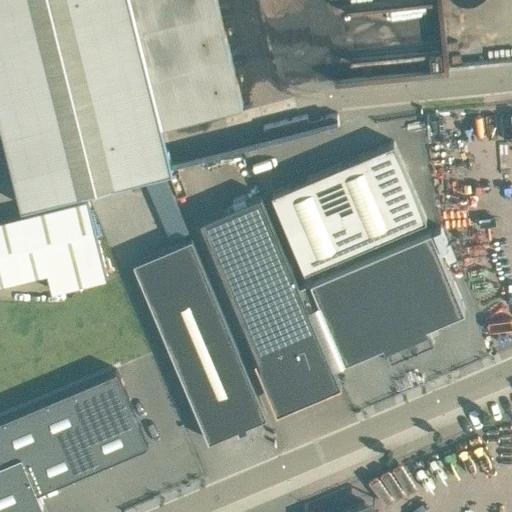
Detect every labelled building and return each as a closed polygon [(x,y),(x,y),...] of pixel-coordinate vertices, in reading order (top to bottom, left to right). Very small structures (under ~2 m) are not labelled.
[(0,0),(0,116),(22,204),(175,166),(174,165),(173,161),(172,161),(163,125),(243,104),(217,0),(0,0)] [(320,116),(323,126),(323,128),(339,124),(338,112),(336,112),(320,116)] [(268,142),(312,131),(307,114),(264,125),(268,142)] [(306,269),(427,217),(394,140),(273,191),(306,269)] [(314,317),(300,285),(262,193),(201,219),(265,370),(260,358),(280,350),(301,400),(342,383),(314,317)] [(53,290),(108,276),(88,198),(0,219),(0,281),(48,270),(53,290)] [(427,325),(466,309),(432,229),(300,285),(314,317),(325,312),(345,360),(383,344),(391,362),(435,343),(427,325)] [(207,272),(149,297),(194,403),(210,439),(238,426),(240,430),(248,426),(246,423),(267,414),(207,272)] [(0,511),(35,511),(46,508),(38,489),(149,443),(117,368),(0,417),(0,453),(2,460),(0,460),(0,511)] [(374,511),(375,507),(365,500),(335,511),(374,511)]
